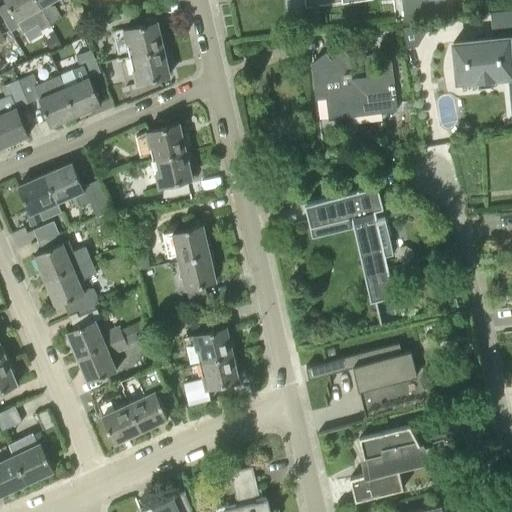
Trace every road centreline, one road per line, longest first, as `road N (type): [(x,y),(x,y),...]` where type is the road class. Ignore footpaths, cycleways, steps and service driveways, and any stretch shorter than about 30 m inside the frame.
road 1 (residential): [(291,400),(218,83)]
road 2 (residential): [(511,438),(451,195),(430,169)]
road 3 (unclassified): [(99,486),(0,253)]
road 4 (residential): [(0,173),(218,83)]
road 5 (residential): [(99,486),(291,400)]
